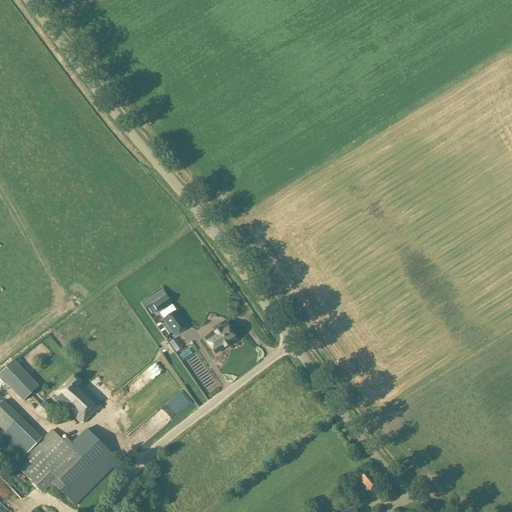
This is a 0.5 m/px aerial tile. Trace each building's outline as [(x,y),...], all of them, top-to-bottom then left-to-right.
[(171,302),(165,293),(151,302),(157,312),(171,302)] [(162,320),(174,337),(189,326),(177,309),(162,320)] [(206,338),(216,353),(237,339),(227,324),(223,327),(220,323),(213,328),(216,332),(206,338)] [(175,338),(170,342),(177,353),(182,349),(175,338)] [(0,373),(0,380),(20,402),(37,387),(13,361),(0,373)] [(73,376),(54,394),(51,397),(65,411),(65,410),(79,424),(82,423),(82,424),(99,408),(102,405),(79,383),(80,383),(73,376)] [(119,403),(132,394),(129,390),(116,398),(119,403)] [(3,400),(0,402),(0,427),(5,432),(0,437),(0,444),(18,462),(18,463),(15,467),(42,494),(51,484),(74,507),(119,462),(86,429),(71,444),(66,439),(63,441),(51,430),(40,441),(40,440),(42,438),(3,400)] [(45,401),(40,404),(46,411),(50,408),(45,401)] [(138,439),(132,444),(135,448),(142,444),(138,439)] [(357,484),(364,494),(369,490),(370,492),(379,485),(366,469),(357,476),(361,481),(357,484)]
